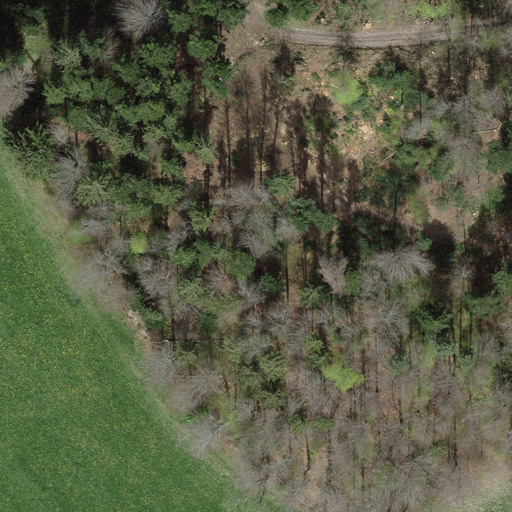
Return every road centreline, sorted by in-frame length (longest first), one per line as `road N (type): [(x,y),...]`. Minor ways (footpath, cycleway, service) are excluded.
road 1 (track): [(250,0),(284,26),(384,36),(511,24)]
road 2 (track): [(124,0),(64,30),(0,138)]
